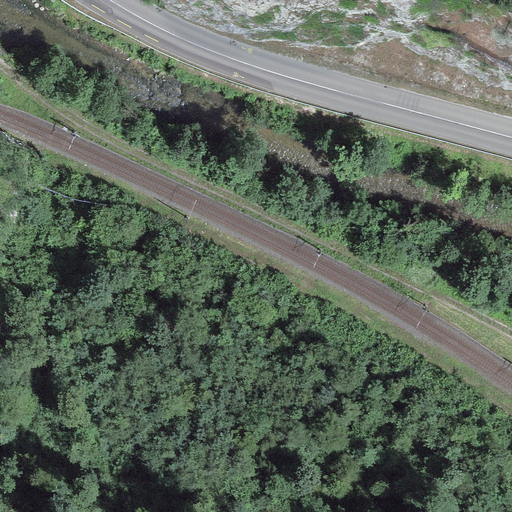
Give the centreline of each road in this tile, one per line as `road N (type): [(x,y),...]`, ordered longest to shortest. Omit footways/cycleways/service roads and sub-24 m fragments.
road 1 (track): [(0,61),(78,117),(349,245),(511,335)]
road 2 (primary): [(110,0),(240,61),(511,137)]
